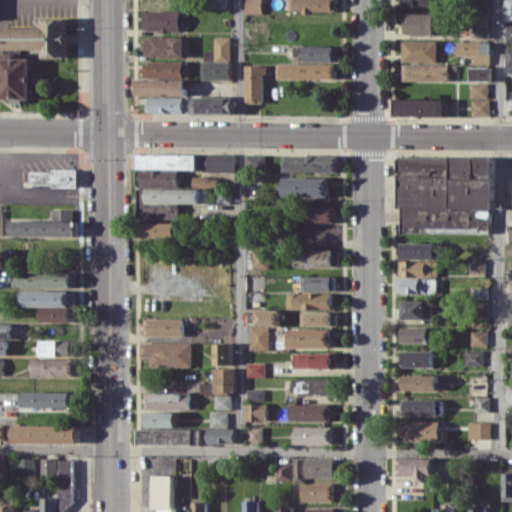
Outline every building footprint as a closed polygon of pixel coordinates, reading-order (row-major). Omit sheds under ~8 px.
[(262,0),(246,0),(246,13),(262,14),(262,0)] [(290,0),(290,11),(335,12),(335,0),(290,0)] [(181,10),(143,10),(143,30),(189,30),(189,16),(181,16),(181,10)] [(439,35),(439,13),(404,13),(404,34),(439,35)] [(489,37),(490,15),(470,14),(469,36),(489,37)] [(0,29),(37,29),(37,17),(62,17),(62,59),(41,59),(41,51),(12,51),(12,59),(27,59),(27,88),(27,102),(0,101),(0,29)] [(143,36),(142,56),(188,56),(189,37),(143,36)] [(231,37),(215,37),(214,59),(231,60),(231,37)] [(438,62),(438,40),(403,40),(403,62),(438,62)] [(458,53),(490,54),(490,42),(458,41),(458,53)] [(305,45),(295,45),(295,62),(306,62),(305,45)] [(337,61),(337,46),(306,45),(306,61),(337,61)] [(144,75),(189,76),(189,61),(144,60),(144,75)] [(232,80),(233,61),(203,61),(203,79),(232,80)] [(337,79),(337,63),(280,62),(280,78),(337,79)] [(449,81),(450,64),(403,63),(403,80),(449,81)] [(265,102),(265,64),(246,64),(246,103),(265,102)] [(491,66),(471,66),(472,79),(492,79),(491,66)] [(137,94),(187,95),(187,79),(137,78),(137,94)] [(470,97),(488,98),(489,82),(471,82),(470,97)] [(190,98),(147,97),(147,112),(190,113),(190,98)] [(234,113),(235,104),(230,104),(230,97),(195,97),(195,112),(234,113)] [(447,99),(397,97),(396,114),(447,116),(447,99)] [(490,116),(490,99),(472,99),(472,116),(490,116)] [(235,169),(235,153),(138,153),(138,169),(235,169)] [(245,162),(259,162),(260,154),(245,154),(245,162)] [(286,171),(340,172),(340,155),(286,154),(286,171)] [(403,232),(458,232),(458,233),(493,233),(493,156),(397,156),(397,207),(403,207),(403,232)] [(138,169),(139,185),(179,184),(179,167),(138,169)] [(78,170),(25,169),(24,185),(77,185),(78,170)] [(207,177),(194,176),(194,187),(207,188),(207,177)] [(330,177),(285,177),(284,196),(330,197),(330,177)] [(201,188),(148,188),(147,202),(201,203),(201,188)] [(217,203),(231,203),(232,189),(217,189),(217,203)] [(335,222),(336,207),(304,207),(304,222),(335,222)] [(52,221),(12,220),(12,236),(77,237),(78,220),(73,220),(73,209),(52,208),(52,221)] [(176,222),(140,221),(139,237),(176,238),(176,222)] [(337,224),(296,225),(296,239),(338,238),(337,224)] [(439,259),(439,242),(400,242),(400,258),(439,259)] [(0,267),(8,267),(7,248),(0,248),(0,267)] [(339,249),(301,248),(300,265),(338,267),(339,249)] [(268,268),(268,250),(252,250),(252,268),(268,268)] [(400,275),(438,276),(438,260),(400,260),(400,275)] [(487,261),(469,261),(469,274),(487,274),(487,261)] [(22,286),(23,272),(12,271),(11,286),(22,286)] [(76,287),(76,271),(24,271),(24,287),(76,287)] [(335,275),(302,276),(302,290),(335,289),(335,275)] [(438,278),(399,277),(398,293),(437,293),(438,278)] [(488,287),(472,287),(472,298),(487,299),(488,287)] [(24,290),(24,306),(75,306),(75,290),(24,290)] [(332,292),(290,293),(290,309),(332,308),(332,292)] [(432,300),(403,300),(403,318),(432,319),(432,300)] [(42,321),(71,322),(71,308),(42,307),(42,321)] [(280,326),(280,309),(247,309),(247,326),(250,326),(250,349),(269,349),(269,326),(280,326)] [(338,325),(337,311),(301,312),(301,325),(338,325)] [(145,335),(184,336),(184,319),(145,318),(145,335)] [(12,323),(0,322),(0,335),(11,336),(12,323)] [(431,327),(401,326),(401,342),(431,343),(431,327)] [(290,347),(333,347),(332,328),(290,328),(290,347)] [(471,345),(488,346),(488,331),(471,331),(471,345)] [(41,355),(76,356),(76,340),(41,340),(41,355)] [(191,342),(141,341),(141,357),(150,357),(150,366),(191,366),(191,342)] [(233,364),(233,343),(215,343),(215,364),(233,364)] [(433,351),(403,350),(403,366),(433,367),(433,351)] [(466,365),(483,365),(484,350),(466,350),(466,365)] [(337,368),(337,352),(293,352),(293,368),(337,368)] [(73,358),(32,357),(31,376),(73,376),(73,358)] [(266,376),(266,362),(247,362),(247,377),(266,376)] [(216,393),(237,392),(236,367),(215,368),(216,393)] [(438,374),(403,375),(404,390),(438,390),(438,374)] [(296,378),(295,393),(332,394),(332,378),(296,378)] [(200,393),(215,393),(215,382),(200,382),(200,393)] [(264,389),(248,389),(247,400),(263,401),(264,389)] [(75,407),(76,391),(21,391),(21,407),(75,407)] [(191,393),(146,392),(145,406),(190,407),(191,393)] [(231,408),(231,395),(215,395),(215,408),(231,408)] [(491,396),(475,397),(476,410),(491,410),(491,396)] [(401,398),(401,414),(442,415),(443,399),(401,398)] [(267,403),(247,403),(247,420),(268,420),(267,403)] [(290,403),(290,420),(331,421),(331,404),(290,403)] [(147,412),(147,427),(176,427),(176,411),(147,412)] [(228,411),(211,411),(211,421),(228,421),(228,411)] [(442,421),(400,420),(400,439),(441,440),(442,421)] [(491,422),(469,422),(469,438),(491,438),(491,422)] [(13,442),(78,443),(78,425),(14,424),(13,442)] [(296,443),(333,444),(334,426),(296,425),(296,443)] [(262,441),(263,427),(249,427),(249,441),(262,441)] [(200,444),(201,429),(139,428),(139,444),(200,444)] [(236,443),(237,428),(210,428),(209,443),(236,443)] [(35,458),(18,457),(18,475),(35,475),(35,458)] [(57,475),(57,458),(42,457),(41,474),(57,475)] [(334,477),(334,457),(295,457),(295,482),(306,482),(306,477),(334,477)] [(418,474),(418,481),(432,481),(432,457),(399,458),(399,475),(418,474)] [(73,460),(57,460),(58,511),(65,511),(65,503),(74,503),(73,460)] [(291,463),(277,463),(278,479),(292,479),(291,463)] [(511,471),(502,472),(503,500),(511,499),(511,471)] [(152,508),(174,508),(173,474),(152,474),(152,508)] [(303,501),(334,501),(334,482),(302,483),(303,501)] [(56,511),(57,498),(42,497),(41,511),(56,511)] [(259,511),(259,500),(244,500),(243,511),(259,511)] [(206,511),(207,501),(192,502),(191,511),(206,511)] [(14,511),(14,502),(0,502),(0,511),(14,511)]
